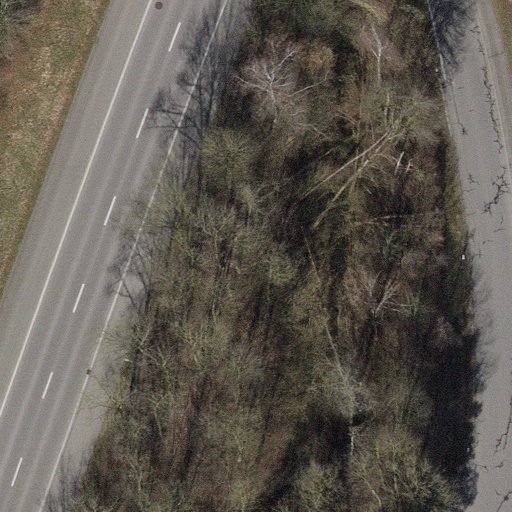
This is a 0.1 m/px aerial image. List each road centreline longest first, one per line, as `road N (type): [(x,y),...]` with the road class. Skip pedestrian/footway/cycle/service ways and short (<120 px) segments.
road 1 (primary): [(6,511),(191,0)]
road 2 (tertiary): [(498,459),(496,242),(483,132),(452,0)]
